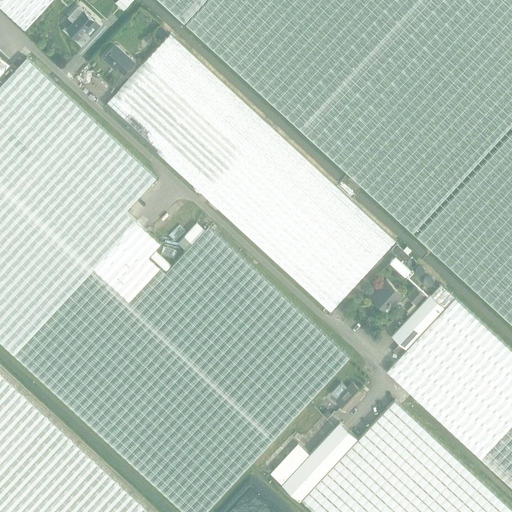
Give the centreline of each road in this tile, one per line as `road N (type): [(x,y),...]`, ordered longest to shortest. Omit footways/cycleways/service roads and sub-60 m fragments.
road 1 (unclassified): [(376,366),(0,18)]
road 2 (unclassified): [(156,511),(0,366)]
